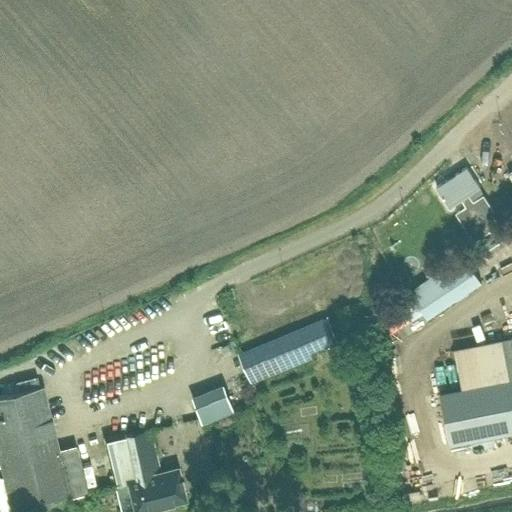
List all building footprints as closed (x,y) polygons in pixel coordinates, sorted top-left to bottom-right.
[(464,254),(411,289),(428,315),(481,281),(464,254)] [(399,292),(376,308),(391,331),(414,316),(399,292)] [(238,353),(249,379),(338,343),(327,316),(238,353)] [(493,320),(498,336),(511,332),(511,329),(508,316),(493,320)] [(438,368),(452,441),(511,428),(511,334),(453,346),(457,365),(438,368)] [(238,360),(222,367),(227,378),(243,372),(238,360)] [(57,449),(42,385),(0,394),(0,467),(2,475),(3,478),(0,479),(0,511),(10,509),(86,490),(75,445),(57,449)] [(427,413),(441,413),(441,391),(427,391),(427,413)] [(433,440),(442,440),(442,419),(432,420),(433,440)] [(133,511),(184,498),(177,467),(158,472),(148,429),(124,435),(123,433),(104,438),(115,483),(125,481),(133,511)] [(414,482),(425,481),(425,476),(403,477),(404,497),(415,496),(414,482)] [(437,490),(415,495),(417,506),(440,502),(437,490)]
